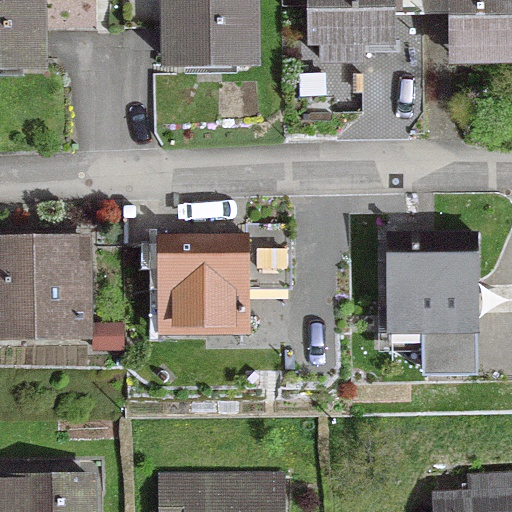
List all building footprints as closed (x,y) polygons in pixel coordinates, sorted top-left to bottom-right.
[(0,0),(0,66),(34,66),(33,0),(0,0)] [(247,0),(163,0),(164,65),(248,64),(247,0)] [(357,43),(389,43),(388,0),(305,0),(306,44),(318,44),(318,63),(357,63),(357,43)] [(511,0),(447,0),(448,45),(474,45),(474,60),(511,59),(511,0)] [(384,321),(472,320),(472,236),(470,236),(470,241),(386,242),(386,237),(384,237),(384,321)] [(243,322),(243,288),(242,238),(241,238),(241,243),(157,243),(157,239),(155,239),(156,323),(243,322)] [(0,324),(79,323),(78,246),(0,247),(0,324)] [(511,511),(511,476),(465,479),(466,499),(433,501),(433,511),(511,511)] [(0,511),(86,511),(86,478),(35,479),(35,483),(0,483),(0,511)] [(273,478),(184,479),(184,511),(275,511),(275,507),(273,507),(273,478)]
